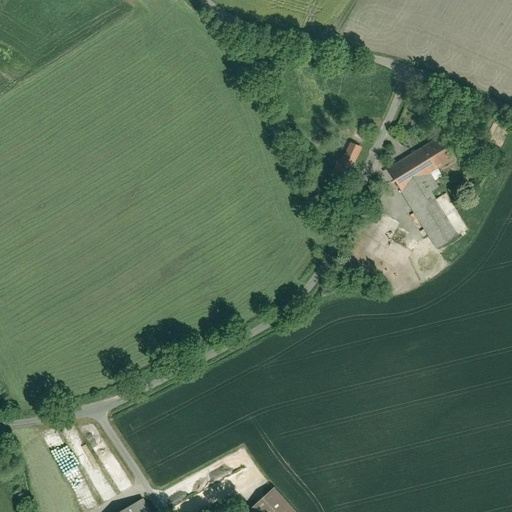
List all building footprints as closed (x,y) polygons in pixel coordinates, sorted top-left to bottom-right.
[(491,138),(497,139),(497,141),(507,142),(509,127),(493,125),(491,138)] [(454,161),(440,137),(389,168),(438,249),(459,236),(424,179),(454,161)] [(350,182),(363,146),(350,142),(344,160),(339,159),(333,176),(350,182)] [(300,511),(278,487),(260,503),(267,511),(300,511)] [(154,511),(147,499),(125,511),(154,511)]
